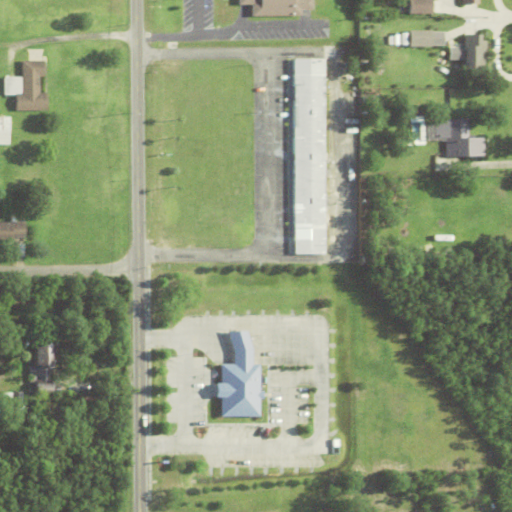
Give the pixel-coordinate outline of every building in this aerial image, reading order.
[(311,0),(311,7),(300,7),(300,13),(250,14),(250,1),(237,1),(237,0),(311,0)] [(407,0),(431,0),(431,11),(408,11),(407,0)] [(407,44),(407,28),(431,28),(431,44),(407,44)] [(485,37),(485,58),(483,58),(483,67),(463,67),(463,58),(458,58),(458,44),(463,44),(463,32),(479,32),(479,37),(485,37)] [(292,56),(322,56),(323,251),(293,251),(292,56)] [(45,93),(45,111),(14,111),(14,96),(2,96),(2,77),(20,77),(20,61),(42,61),(42,77),(38,77),(38,93),(45,93)] [(0,145),(0,117),(8,117),(8,145),(0,145)] [(482,135),(482,154),(444,154),(444,136),(447,136),(447,117),(466,117),(467,135),(482,135)] [(0,217),(0,195),(8,195),(7,217),(0,217)] [(23,222),(23,238),(11,238),(11,243),(0,243),(0,223),(10,223),(10,218),(13,218),(13,222),(23,222)] [(250,348),(250,363),(256,363),(256,390),(260,390),(260,398),(256,399),(256,416),(219,416),(218,397),(213,397),(213,383),(218,383),(218,363),(231,363),(231,350),(225,331),(245,331),(250,348)] [(13,333),(21,332),(21,346),(13,346),(13,333)] [(50,383),(50,395),(33,395),(33,383),(28,383),(28,367),(33,367),(33,346),(36,346),(36,344),(53,344),(53,369),(48,369),(48,383),(50,383)] [(11,406),(0,406),(0,393),(10,393),(10,392),(21,392),(21,422),(1,422),(1,411),(11,411),(11,406)]
